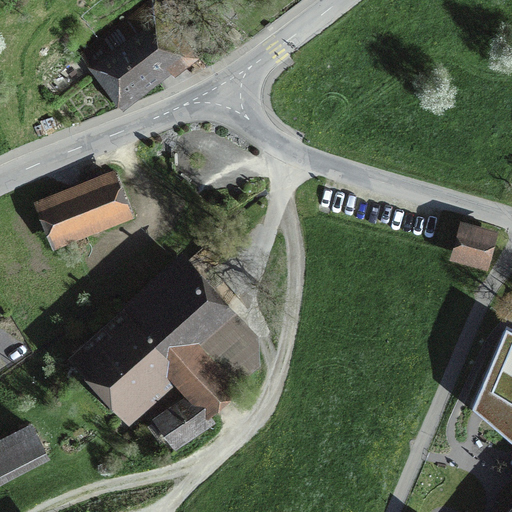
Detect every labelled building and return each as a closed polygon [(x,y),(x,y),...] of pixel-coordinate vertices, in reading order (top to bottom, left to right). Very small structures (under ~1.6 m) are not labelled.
[(198,55),(156,0),(151,0),(83,52),(94,68),(99,64),(122,95),(169,59),(178,71),(198,55)] [(111,176),(42,205),(56,241),(126,213),(111,176)] [(483,258),(488,238),(465,232),(459,252),(483,258)] [(233,318),(184,263),(84,353),(134,408),(173,372),(192,393),(154,423),(160,430),(165,426),(178,443),(210,419),(205,413),(234,388),(200,348),(233,318)] [(511,511),(511,321),(472,402),(511,435),(511,508),(508,511),(511,511)] [(28,425),(0,439),(0,471),(41,451),(28,425)]
